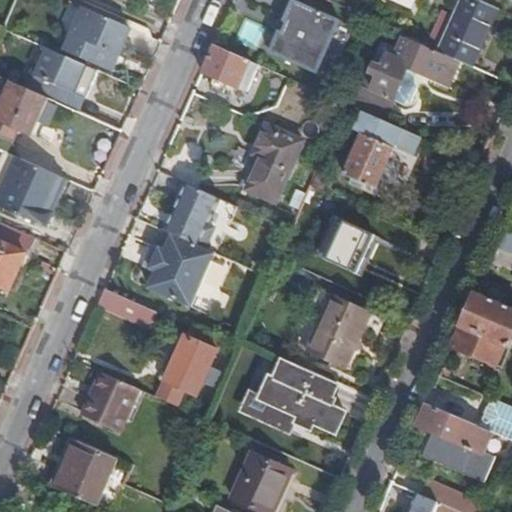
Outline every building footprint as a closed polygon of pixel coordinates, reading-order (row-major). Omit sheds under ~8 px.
[(306,0),(265,0),(257,18),(292,33),(306,0)] [(462,0),(440,52),(462,62),(475,68),(499,11),(475,0),(462,0)] [(87,10),(66,54),(108,72),(116,56),(118,57),(130,30),(87,10)] [(224,31),(216,49),(239,59),(247,42),(224,31)] [(358,85),(348,107),(372,118),(387,124),(397,103),(407,107),(414,105),(421,91),(418,85),(413,83),(417,75),(449,89),(462,62),(440,52),(405,36),(398,50),(382,43),(368,75),(379,80),(374,92),(358,85)] [(207,67),(203,76),(215,81),(212,90),(224,95),(229,87),(248,95),(261,69),(239,59),(216,49),(207,67)] [(100,74),(49,52),(37,77),(33,75),(26,90),(49,100),(77,112),(88,88),(93,90),(100,74)] [(503,81),(511,85),(511,72),(507,71),(503,81)] [(0,78),(0,136),(13,143),(20,129),(32,135),(49,100),(26,90),(0,78)] [(348,107),(324,96),(320,104),(345,116),(348,107)] [(387,124),(372,118),(346,179),(378,192),(396,151),(393,149),(401,131),(387,124)] [(264,160),(262,163),(291,176),(305,145),(268,129),(259,149),(269,154),(267,160),(264,160)] [(0,190),(2,191),(14,164),(0,157),(0,190)] [(66,180),(22,161),(0,207),(44,227),(45,224),(50,226),(56,214),(51,212),(66,180)] [(291,176),(262,163),(249,193),(278,205),(291,176)] [(189,187),(168,235),(175,238),(218,256),(239,210),(189,187)] [(381,241),(341,223),(325,261),(364,279),(381,241)] [(37,241),(0,224),(0,287),(12,292),(28,257),(30,257),(37,241)] [(498,249),(511,256),(511,238),(504,235),(498,249)] [(212,318),(235,264),(218,256),(175,238),(167,254),(162,251),(153,272),(159,274),(151,291),(212,318)] [(153,272),(162,251),(155,248),(146,268),(153,272)] [(511,267),(511,256),(498,249),(493,260),(511,267)] [(107,291),(102,304),(146,323),(151,311),(107,291)] [(335,300),(323,294),(311,321),(322,327),(311,354),(350,371),(374,316),(337,299),(335,300)] [(511,312),(477,298),(454,350),(504,371),(511,352),(511,312)] [(160,400),(179,408),(186,393),(199,398),(204,385),(217,391),(224,375),(212,369),(224,343),(191,329),(170,376),(165,374),(161,382),(166,384),(160,400)] [(107,377),(102,374),(92,397),(96,398),(107,377)] [(96,398),(92,397),(83,418),(121,436),(141,392),(107,377),(96,398)] [(345,388),(342,386),(334,404),(337,405),(345,388)] [(493,436),(511,444),(511,430),(504,427),(483,418),(486,411),(444,393),(442,396),(435,393),(428,408),(493,436)] [(485,455),(493,436),(428,408),(419,428),(438,436),(428,457),(486,484),(497,461),(485,455)] [(297,416),(290,413),(282,431),(289,433),(297,416)] [(78,443),(58,490),(100,508),(119,461),(78,443)] [(292,472),(255,456),(235,501),(259,511),(278,511),(283,502),(279,501),(292,472)] [(439,506),(453,511),(487,511),(477,508),(479,505),(429,483),(423,498),(439,506)] [(436,511),(439,506),(423,498),(419,497),(412,511),(436,511)]
